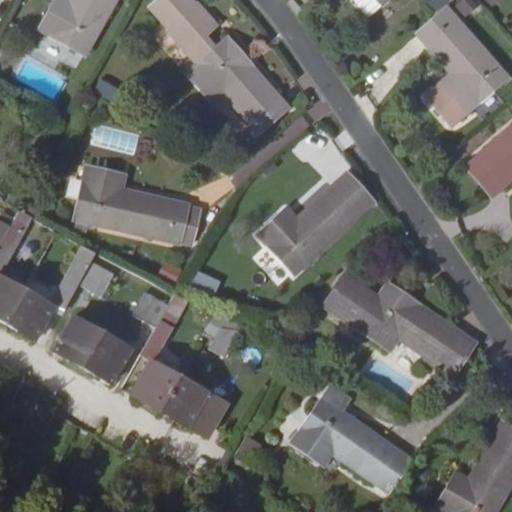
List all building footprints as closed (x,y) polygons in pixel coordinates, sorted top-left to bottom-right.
[(65,9),(54,3),(38,30),(84,56),(116,0),(69,0),(69,2),(65,9)] [(65,0),(56,0),(54,3),(65,9),(69,2),(65,0)] [(212,104),(223,94),(257,134),(287,108),(254,70),(227,39),(215,50),(204,37),(215,26),(198,5),(195,7),(189,0),(158,0),(150,8),(169,30),(168,32),(197,64),(186,74),(212,104)] [(350,0),(366,18),(382,6),(376,0),(350,0)] [(459,0),(455,4),(466,18),(480,7),(474,0),(459,0)] [(484,0),(491,8),(501,0),(484,0)] [(457,80),(446,90),(441,86),(426,99),(451,127),(466,113),(506,78),(446,9),(417,35),(451,74),(453,76),(457,80)] [(163,43),(184,70),(192,63),(172,37),(163,43)] [(441,86),(446,90),(457,80),(453,76),(441,86)] [(111,100),(118,88),(102,79),(95,92),(111,100)] [(511,126),(465,167),(492,197),(511,179),(511,126)] [(198,208),(121,190),(113,188),(116,175),(85,167),(74,220),(190,247),(198,208)] [(124,177),(116,175),(113,188),(121,190),(124,177)] [(346,175),(296,220),(290,225),(281,215),(257,236),(294,276),(373,203),(346,175)] [(287,210),(281,215),(290,225),(296,220),(287,210)] [(13,217),(0,240),(0,320),(4,323),(23,291),(0,277),(23,235),(22,234),(31,219),(17,211),(13,217)] [(0,240),(13,217),(2,212),(0,215),(0,240)] [(23,291),(4,323),(34,341),(53,308),(61,312),(76,285),(89,261),(94,254),(80,246),(48,305),(23,291)] [(89,261),(76,285),(100,299),(113,276),(89,261)] [(197,270),(191,282),(216,294),(222,282),(197,270)] [(344,275),(322,306),(390,351),(397,339),(452,376),(474,344),(473,344),(386,285),(377,298),(344,275)] [(131,315),(153,327),(166,306),(144,293),(131,315)] [(148,361),(129,396),(157,411),(176,377),(153,363),(170,335),(178,319),(165,312),(167,307),(166,306),(153,327),(138,356),(148,361)] [(52,352),(80,368),(100,333),(72,317),(52,352)] [(219,328),(208,348),(234,365),(246,345),(219,328)] [(100,333),(80,368),(110,385),(131,351),(100,333)] [(176,377),(157,411),(187,429),(207,394),(176,377)] [(409,461),(340,411),(348,400),(330,387),(291,443),(323,466),(331,454),(387,493),(409,461)] [(464,488),(451,481),(436,507),(443,511),(495,511),(511,483),(511,429),(501,423),(468,480),(464,488)] [(245,436),(235,459),(254,468),(265,445),(245,436)] [(455,474),(451,481),(464,488),(468,480),(455,474)]
